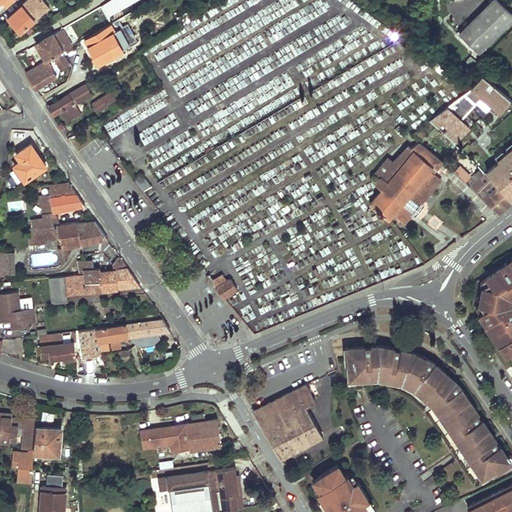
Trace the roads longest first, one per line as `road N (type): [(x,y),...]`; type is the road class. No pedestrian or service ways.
road 1 (residential): [(208,365),(43,122)]
road 2 (residential): [(208,365),(354,305),(388,297),(431,304)]
road 3 (residential): [(0,370),(93,392),(180,380),(208,365)]
road 4 (residential): [(208,365),(303,511)]
road 5 (residential): [(431,304),(456,326),(511,410)]
road 6 (residential): [(431,304),(471,246),(511,215)]
